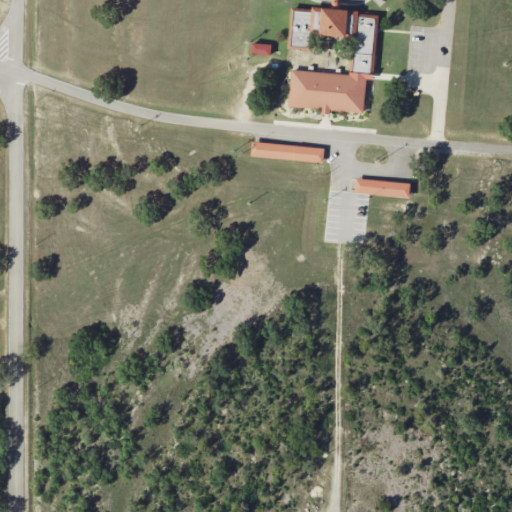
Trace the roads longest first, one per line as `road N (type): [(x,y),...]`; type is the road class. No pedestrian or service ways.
road 1 (residential): [(511,151),(162,118),(0,64)]
road 2 (residential): [(18,511),(20,0)]
